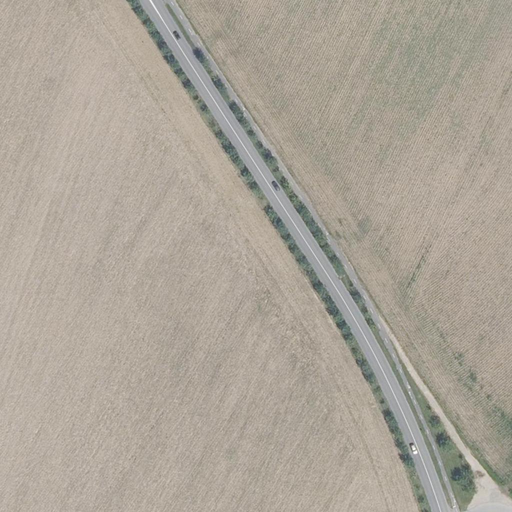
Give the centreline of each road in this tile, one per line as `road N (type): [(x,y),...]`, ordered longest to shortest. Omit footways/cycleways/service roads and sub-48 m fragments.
road 1 (tertiary): [(151,0),(352,313),(419,447),(441,511)]
road 2 (track): [(499,507),(385,335)]
